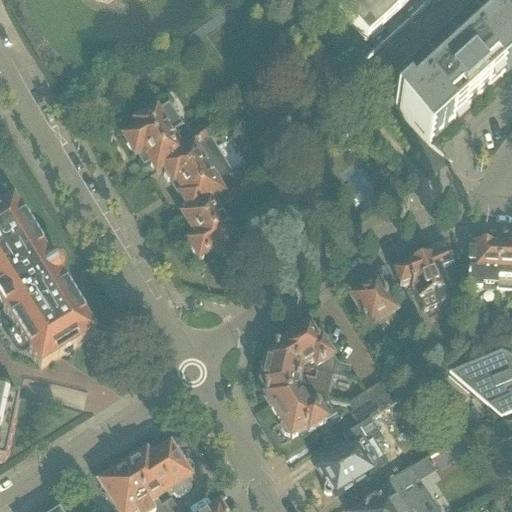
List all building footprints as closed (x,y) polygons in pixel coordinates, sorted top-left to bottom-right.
[(338,8),(337,9),(336,10),(367,43),(381,30),(353,0),(343,0),(337,6),(338,8)] [(353,0),(381,30),(396,16),(381,0),(353,0)] [(411,3),(408,0),(381,0),(396,16),(411,3)] [(511,8),(411,100),(407,96),(394,108),(415,131),(429,146),(430,145),(511,70),(511,8)] [(338,18),(319,35),(328,44),(347,28),(338,18)] [(347,28),(328,44),(336,53),(355,37),(347,28)] [(355,37),(336,53),(344,62),(346,64),(364,47),(355,37)] [(138,133),(123,142),(133,158),(142,153),(155,174),(161,170),(184,156),(191,152),(190,151),(209,139),(203,129),(190,138),(182,125),(178,128),(166,108),(148,118),(145,118),(140,121),(139,125),(135,127),(138,133)] [(184,156),(161,170),(164,175),(164,177),(167,182),(169,183),(171,186),(174,184),(182,198),(179,199),(182,204),(182,206),(186,212),(188,213),(190,216),(223,194),(224,195),(240,185),(254,176),(248,166),(232,176),(209,140),(195,149),(192,151),(184,156)] [(190,216),(182,221),(194,241),(187,245),(198,262),(213,252),(217,258),(221,255),(225,256),(230,253),(231,249),(244,241),(248,238),(238,221),(235,218),(224,225),(221,221),(224,220),(215,206),(222,202),(226,208),(247,195),(240,185),(224,195),(223,194),(190,216)] [(0,212),(0,308),(39,372),(94,338),(58,279),(59,278),(60,277),(62,275),(62,274),(62,272),(62,270),(62,268),(61,267),(61,266),(60,265),(58,264),(57,263),(55,263),(54,262),(52,262),(50,263),(48,264),(12,205),(0,212)] [(466,292),(496,294),(497,281),(499,250),(469,248),(466,292)] [(497,281),(496,294),(511,294),(511,250),(499,250),(497,281)] [(405,270),(392,275),(398,290),(411,286),(417,302),(421,313),(436,308),(438,307),(439,307),(439,309),(453,303),(447,288),(441,273),(452,269),(447,254),(434,259),(433,257),(404,268),(405,270)] [(0,427),(8,386),(13,363),(0,342),(0,294),(9,288),(10,286),(0,269),(0,427)] [(396,317),(387,302),(376,285),(350,301),(359,316),(358,317),(374,345),(381,340),(375,331),(396,317)] [(407,298),(397,304),(407,321),(417,315),(407,298)] [(294,339),(276,350),(286,365),(305,371),(311,368),(315,374),(347,382),(350,369),(336,366),(321,343),(318,345),(309,330),(305,332),(302,332),(296,335),(294,339)] [(471,336),(471,345),(489,345),(489,336),(471,336)] [(266,361),(260,385),(266,395),(263,397),(270,408),(293,393),(308,398),(320,401),(323,401),(326,402),(332,378),(315,374),(305,371),(286,365),(276,350),(273,352),(275,355),(266,361)] [(500,422),(511,417),(511,361),(501,356),(449,378),(500,422)] [(388,381),(378,388),(390,409),(401,402),(388,381)] [(378,388),(364,397),(369,405),(377,417),(390,409),(378,388)] [(293,393),(270,408),(282,426),(281,430),(285,436),(288,436),(291,440),(306,430),(308,433),(327,421),(321,412),(324,410),(318,402),(317,403),(316,401),(310,401),(308,398),(293,393)] [(0,463),(4,464),(18,400),(0,395),(0,463)] [(369,405),(364,397),(348,407),(353,415),(369,405)] [(326,404),(318,402),(324,410),(321,412),(327,421),(335,417),(326,404)] [(353,415),(350,417),(358,429),(369,422),(377,417),(369,405),(353,415)] [(326,467),(318,472),(326,487),(325,488),(322,491),(323,495),(326,498),(330,497),(332,496),(334,500),(356,487),(358,487),(363,484),(364,482),(371,477),(387,467),(374,446),(381,442),(369,422),(358,429),(343,438),(351,452),(338,460),(336,457),(324,464),(326,467)] [(511,437),(508,430),(486,439),(490,448),(491,448),(511,439),(511,437)] [(147,456),(124,471),(151,511),(176,511),(170,503),(161,509),(159,506),(156,502),(171,493),(175,498),(176,500),(179,501),(190,494),(191,490),(190,489),(186,483),(190,481),(188,479),(191,477),(193,473),(192,469),(190,466),(187,464),(183,463),(180,465),(169,449),(154,460),(147,456)] [(413,486),(414,487),(437,473),(428,460),(410,472),(417,483),(413,486)] [(151,511),(124,471),(99,487),(115,511),(151,511)] [(435,511),(423,492),(419,495),(414,487),(413,486),(417,483),(410,472),(386,487),(392,497),(376,507),(375,505),(363,511),(435,511)]
